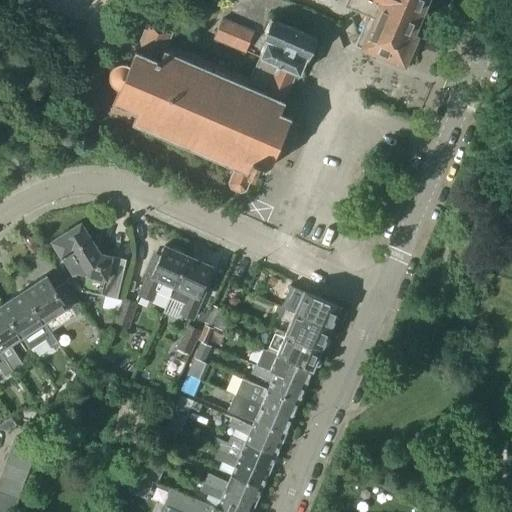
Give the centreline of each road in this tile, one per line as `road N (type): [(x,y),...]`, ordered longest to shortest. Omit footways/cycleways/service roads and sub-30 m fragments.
road 1 (residential): [(378,296),(108,185),(72,183),(42,193),(0,222)]
road 2 (residential): [(378,296),(500,0)]
road 3 (residential): [(287,511),(378,296)]
